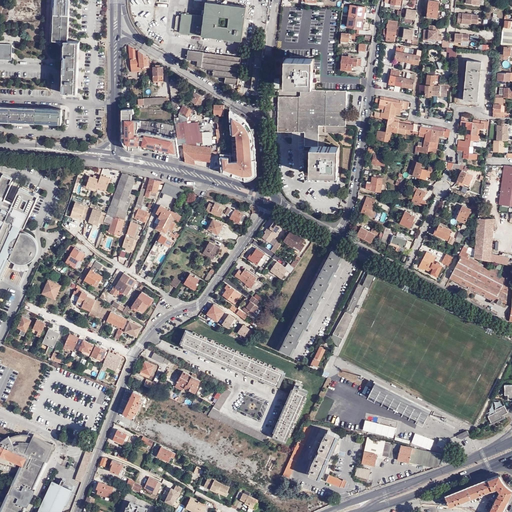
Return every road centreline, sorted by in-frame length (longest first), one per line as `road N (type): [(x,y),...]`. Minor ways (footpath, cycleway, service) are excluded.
road 1 (residential): [(267,199),(205,297),(166,316),(139,345),(77,511)]
road 2 (residential): [(336,236),(351,208),(381,0)]
road 3 (tertiary): [(511,327),(336,236)]
road 4 (primary): [(494,449),(326,511)]
road 5 (tertiary): [(114,157),(267,199)]
road 6 (primary): [(356,511),(496,461)]
road 7 (residential): [(257,116),(143,44)]
